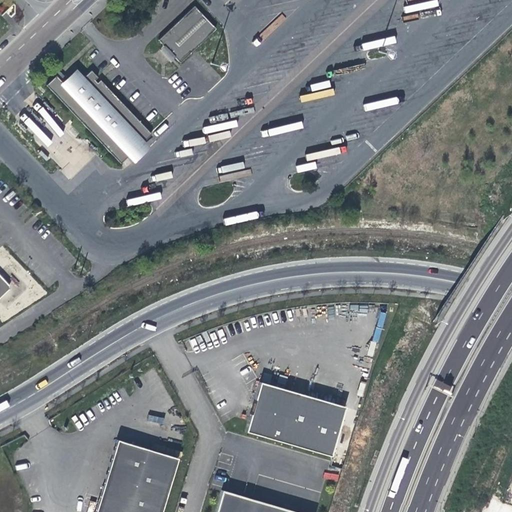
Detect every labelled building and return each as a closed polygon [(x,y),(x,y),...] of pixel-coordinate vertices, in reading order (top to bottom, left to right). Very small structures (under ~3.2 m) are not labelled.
[(160,39),(165,44),(176,56),(181,62),(217,28),(195,6),(160,39)] [(171,61),(176,56),(165,44),(159,50),(171,61)] [(76,68),(62,81),(64,83),(69,80),(70,79),(71,79),(72,78),(73,78),(74,78),(74,77),(75,77),(76,77),(77,77),(78,77),(79,77),(82,79),(84,77),(76,68)] [(56,74),(46,84),(122,162),(129,155),(145,141),(152,134),(101,79),(98,82),(95,80),(99,77),(92,70),(82,79),(79,77),(78,77),(77,77),(76,77),(75,77),(74,77),(74,78),(73,78),(72,78),(71,79),(70,79),(69,80),(64,83),(62,81),(56,74)] [(54,110),(44,100),(43,101),(53,112),(54,110)] [(44,122),(32,110),(31,111),(42,123),(44,122)] [(28,128),(21,121),(19,122),(27,130),(28,128)] [(151,147),(145,141),(129,155),(135,162),(151,147)] [(50,156),(42,148),(40,150),(48,158),(50,156)] [(0,298),(12,287),(0,274),(0,298)] [(239,430),(325,456),(340,407),(253,381),(239,430)] [(111,437),(89,511),(155,511),(172,454),(111,437)] [(17,472),(22,469),(30,465),(22,449),(9,455),(17,472)] [(323,478),(337,481),(339,475),(324,472),(323,478)] [(209,511),(289,511),(216,491),(209,511)]
